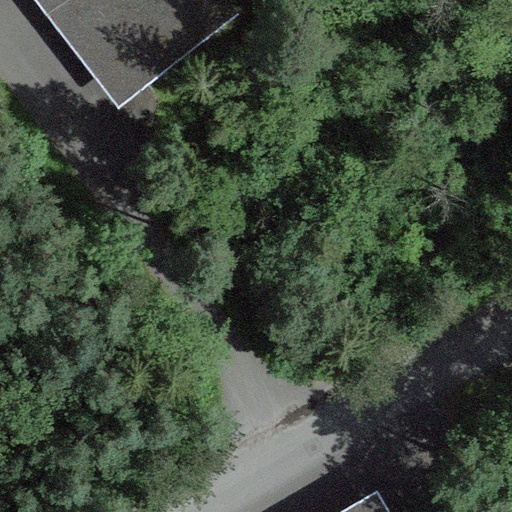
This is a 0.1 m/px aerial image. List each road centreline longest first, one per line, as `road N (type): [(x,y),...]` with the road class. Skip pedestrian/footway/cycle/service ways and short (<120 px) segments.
road 1 (track): [(0,45),(326,443)]
road 2 (track): [(511,335),(427,370),(218,511)]
